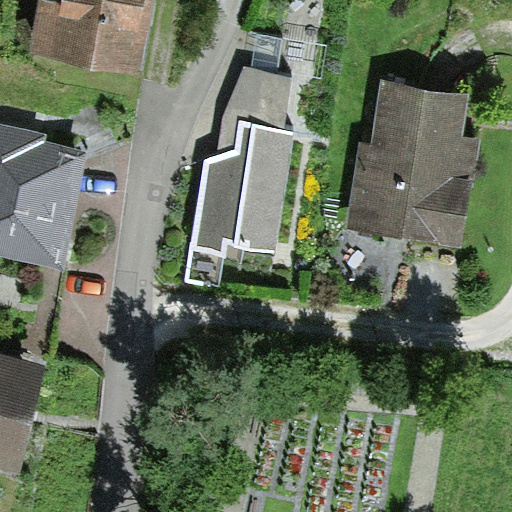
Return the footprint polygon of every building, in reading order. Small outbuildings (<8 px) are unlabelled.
[(40,0),(33,40),(122,57),(132,0),(40,0)] [(207,161),(187,282),(217,287),(226,239),(276,250),(295,128),(283,128),(292,78),(245,70),(228,109),(221,158),(207,161)] [(466,96),(382,83),(372,146),(361,144),(347,227),(464,246),(481,145),(458,141),(466,96)] [(75,152),(0,134),(0,242),(52,254),(75,152)] [(0,468),(18,474),(47,368),(0,355),(0,468)]
